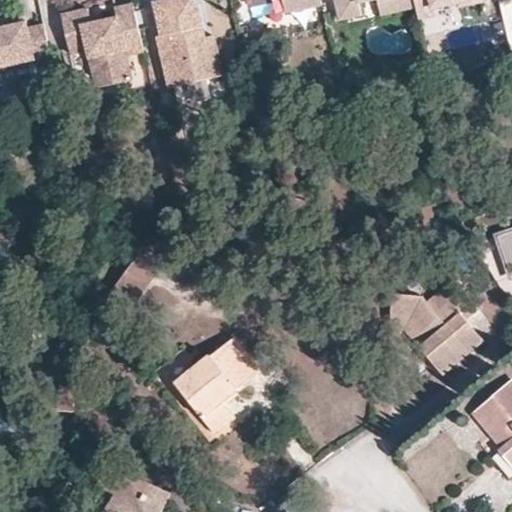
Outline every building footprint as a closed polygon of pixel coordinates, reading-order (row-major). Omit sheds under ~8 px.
[(224,76),(215,36),(206,38),(199,3),(193,0),(163,0),(155,2),(162,36),(158,36),(170,87),(224,76)] [(322,4),(321,0),(283,0),(286,12),(322,4)] [(336,0),(340,18),(362,13),(359,1),(363,0),(336,0)] [(416,7),(414,0),(377,0),(381,15),(416,7)] [(139,24),(134,4),(117,8),(120,17),(122,27),(139,24)] [(128,55),(145,51),(139,24),(122,27),(120,17),(93,23),(90,9),(63,15),(72,54),(89,50),(97,88),(133,80),(128,55)] [(0,67),(36,60),(28,23),(9,27),(0,28),(0,67)] [(511,231),(499,236),(511,276),(511,231)] [(160,269),(139,252),(111,288),(133,305),(160,269)] [(480,309),(458,282),(431,303),(424,296),(395,293),(392,317),(412,319),(429,340),(420,346),(444,376),(485,343),(467,320),(480,309)] [(392,317),(392,328),(405,329),(420,346),(429,340),(412,319),(392,317)] [(213,433),(235,417),(221,400),(259,370),(234,336),(170,386),(213,433)] [(511,384),(511,383),(477,413),(508,448),(504,452),(492,462),(511,483),(511,482),(511,384)] [(504,452),(508,448),(477,413),(473,417),(504,452)] [(129,477),(112,511),(161,511),(165,504),(185,511),(199,502),(171,490),(168,495),(129,477)]
